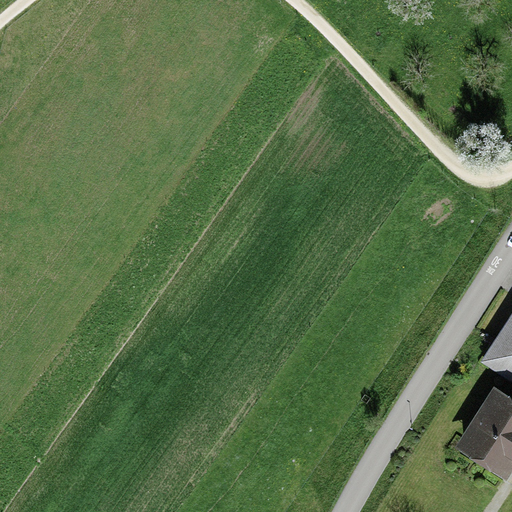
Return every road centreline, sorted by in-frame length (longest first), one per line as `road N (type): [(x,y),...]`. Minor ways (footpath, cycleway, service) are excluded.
road 1 (residential): [(357,511),(511,250)]
road 2 (track): [(511,179),(477,182),(291,0)]
